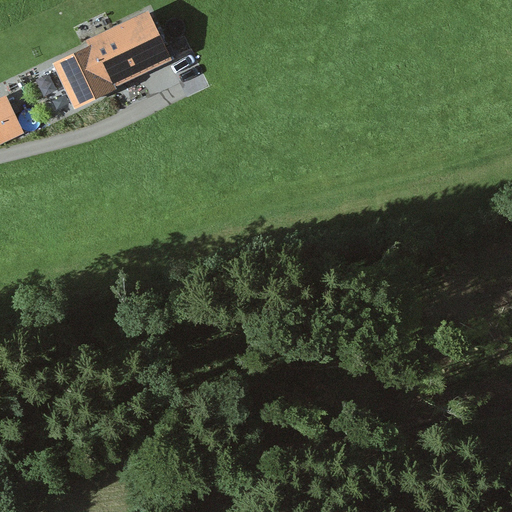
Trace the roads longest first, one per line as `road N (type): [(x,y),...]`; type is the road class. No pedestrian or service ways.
road 1 (track): [(511,383),(446,389),(306,433),(194,457)]
road 2 (track): [(0,157),(56,145),(202,81)]
